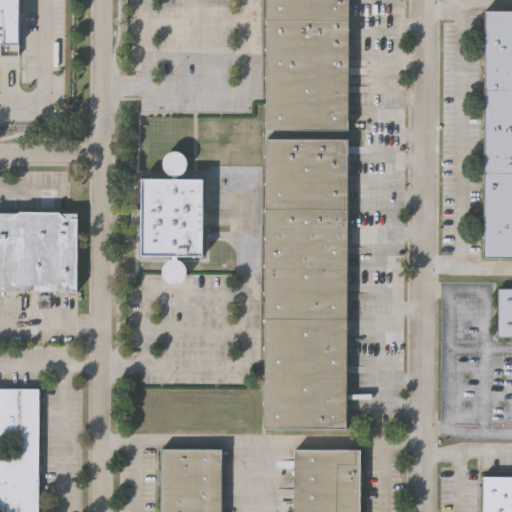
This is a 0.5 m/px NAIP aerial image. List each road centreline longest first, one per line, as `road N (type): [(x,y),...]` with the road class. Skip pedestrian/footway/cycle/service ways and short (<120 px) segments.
road 1 (tertiary): [(99,511),(103,0)]
road 2 (residential): [(422,511),(425,0)]
